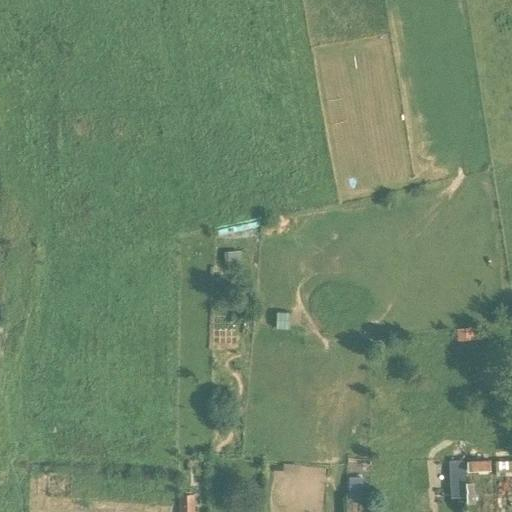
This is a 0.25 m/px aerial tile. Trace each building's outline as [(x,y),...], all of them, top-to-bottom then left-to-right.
[(224,253),(225,264),(240,263),(240,252),(224,253)] [(489,460),(466,461),(467,472),(490,470),(489,460)] [(464,461),(450,461),(451,496),(465,496),(464,461)] [(511,475),(511,461),(494,462),(495,477),(511,475)] [(349,479),(349,500),(362,500),(362,479),(349,479)] [(465,482),(466,504),(475,503),(474,482),(465,482)] [(178,501),(178,511),(195,511),(195,501),(178,501)]
